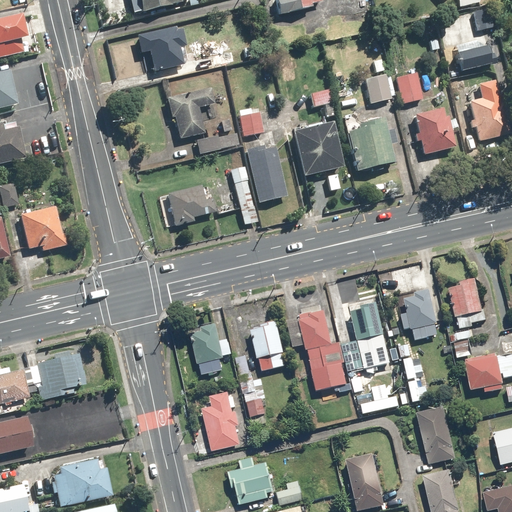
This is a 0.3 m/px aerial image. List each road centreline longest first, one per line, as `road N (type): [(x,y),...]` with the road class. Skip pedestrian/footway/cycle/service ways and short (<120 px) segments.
road 1 (primary): [(127,290),(511,201)]
road 2 (residential): [(127,290),(59,0)]
road 3 (tertiary): [(178,511),(127,290)]
road 4 (unknown): [(165,456),(373,410)]
road 5 (primary): [(0,321),(127,290)]
